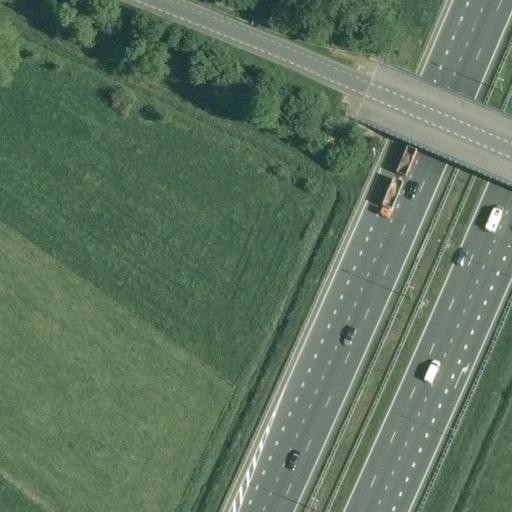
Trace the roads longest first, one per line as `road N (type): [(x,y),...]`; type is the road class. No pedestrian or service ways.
road 1 (motorway): [(491,0),(269,511)]
road 2 (tertiary): [(511,150),(150,0)]
road 3 (motorway): [(362,511),(511,179)]
